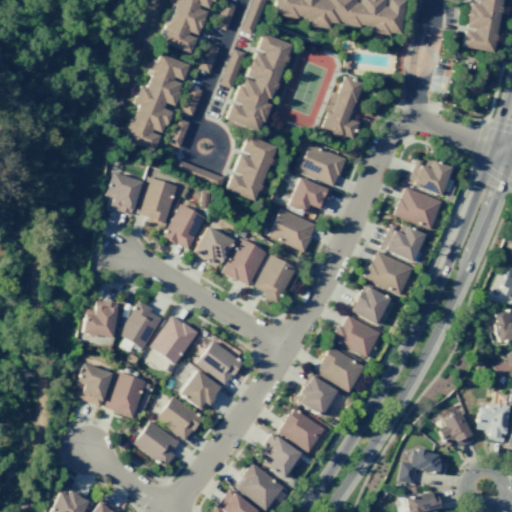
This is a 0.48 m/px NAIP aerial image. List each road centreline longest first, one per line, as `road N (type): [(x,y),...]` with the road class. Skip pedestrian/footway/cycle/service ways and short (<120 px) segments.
road 1 (residential): [(164,511),(286,346),(390,134),(414,120),(511,152)]
road 2 (tertiary): [(511,79),(486,169),(406,350),(301,511)]
road 3 (tertiary): [(323,511),(368,450),(447,309),(511,146)]
road 4 (residential): [(286,346),(143,263),(117,256)]
